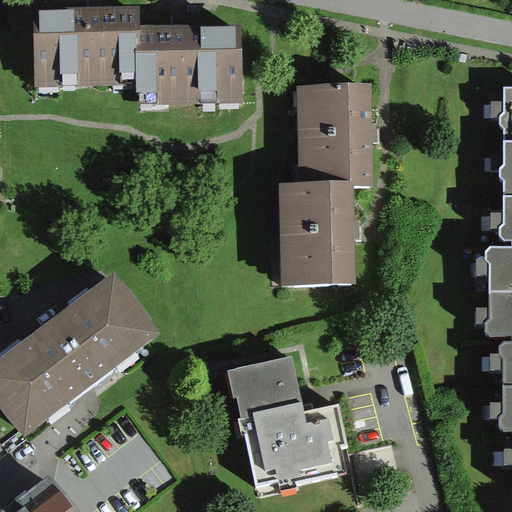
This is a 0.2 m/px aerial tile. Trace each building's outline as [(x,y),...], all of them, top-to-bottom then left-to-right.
[(37,93),(137,90),(137,53),(142,53),(141,36),(141,14),(35,17),(37,93)] [(137,53),(137,90),(137,111),(244,110),(243,34),(141,36),(142,53),(137,53)] [(297,193),(355,191),(375,191),(373,90),(294,92),(297,193)] [(511,94),(506,95),(506,109),(491,109),(491,122),(501,122),(501,131),(505,135),(505,161),(492,161),(492,176),(501,176),(501,184),(505,189),(505,205),(511,205),(511,94)] [(357,291),(355,191),(297,193),(279,193),(281,293),(357,291)] [(511,205),(505,205),(504,221),(492,221),(492,237),(501,237),(500,244),(506,249),(511,249),(511,256),(490,256),(486,260),(486,268),(477,268),(478,283),(490,283),(490,301),(511,300),(511,205)] [(159,336),(112,274),(0,358),(0,403),(25,436),(159,336)] [(511,300),(490,301),(491,318),(478,317),(478,331),(486,331),(486,339),(491,344),(511,343),(511,351),(505,352),(501,355),(501,362),(489,362),(489,378),(502,378),(503,396),(511,395),(511,300)] [(294,363),(229,377),(235,402),(239,401),(245,426),(238,427),(241,439),(246,438),(258,497),(346,478),(341,455),(349,454),(340,411),(305,419),(294,363)] [(511,395),(503,396),(504,411),(492,411),(492,427),(500,426),(500,435),(505,439),(511,438),(511,456),(505,457),(505,472),(511,471),(511,395)] [(71,511),(50,483),(11,511),(71,511)]
